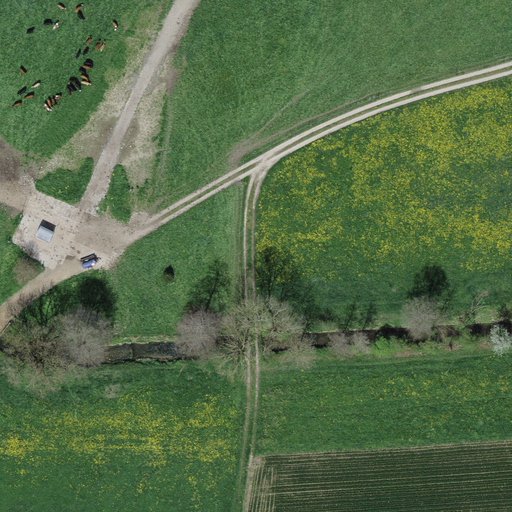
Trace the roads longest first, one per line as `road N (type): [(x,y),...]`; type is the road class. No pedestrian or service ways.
road 1 (track): [(10,308),(310,134),(511,66)]
road 2 (track): [(265,159),(249,203),(254,382),(239,511)]
